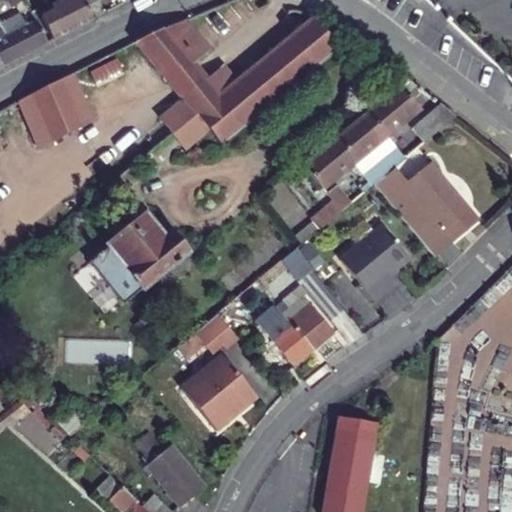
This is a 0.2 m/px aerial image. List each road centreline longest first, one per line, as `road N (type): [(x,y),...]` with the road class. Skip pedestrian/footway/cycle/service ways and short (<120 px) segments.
road 1 (residential): [(232,511),(283,420),(427,316),(511,233)]
road 2 (residential): [(340,0),(511,132)]
road 3 (residential): [(181,0),(0,89)]
